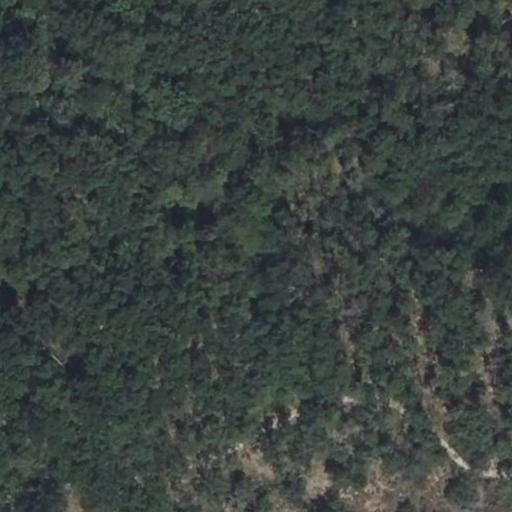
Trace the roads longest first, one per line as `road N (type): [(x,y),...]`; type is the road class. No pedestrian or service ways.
road 1 (track): [(325,400),(189,460),(30,483),(0,503)]
road 2 (track): [(316,0),(0,9)]
